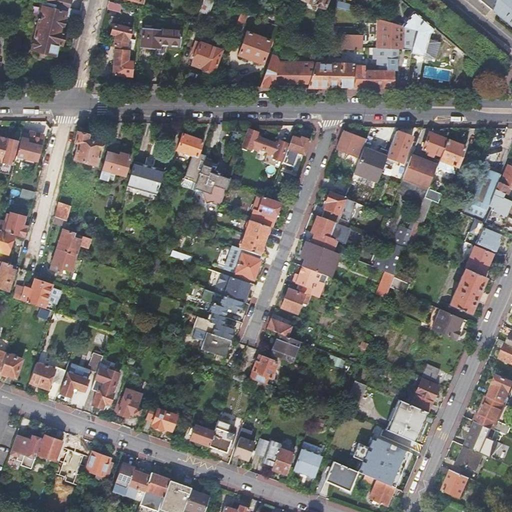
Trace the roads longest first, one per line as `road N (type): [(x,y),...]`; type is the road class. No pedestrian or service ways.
road 1 (residential): [(327,511),(0,396)]
road 2 (secondary): [(336,107),(70,104)]
road 3 (residential): [(511,272),(408,511)]
road 4 (residential): [(336,107),(254,340)]
road 5 (secondary): [(511,109),(336,107)]
road 6 (residential): [(70,104),(33,261)]
